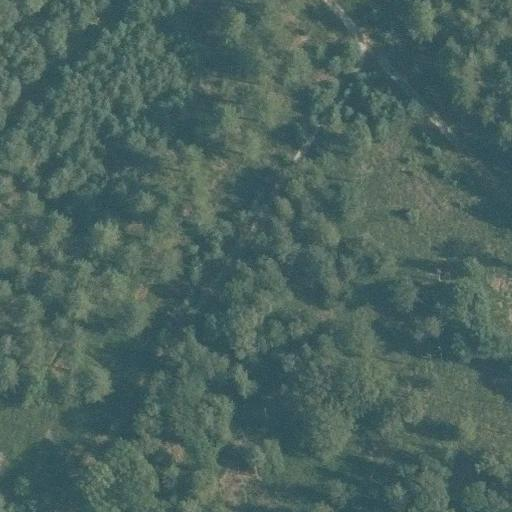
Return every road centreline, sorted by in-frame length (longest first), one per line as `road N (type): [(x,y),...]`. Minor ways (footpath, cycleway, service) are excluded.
road 1 (track): [(57,511),(369,49)]
road 2 (track): [(326,0),(511,207)]
